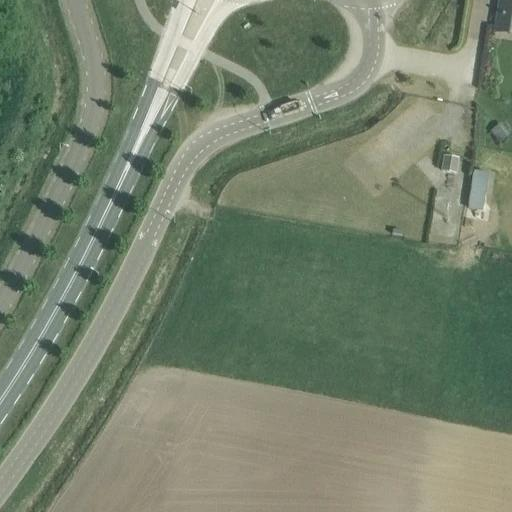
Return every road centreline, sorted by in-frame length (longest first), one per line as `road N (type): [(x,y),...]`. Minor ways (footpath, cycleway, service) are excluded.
road 1 (tertiary): [(0,487),(102,330),(190,155),(212,138),(347,90),(374,56),(377,0)]
road 2 (unclassified): [(77,0),(96,69),(95,111),(0,302)]
road 3 (primary): [(153,114),(74,276),(0,401)]
road 4 (primary): [(153,114),(229,0)]
